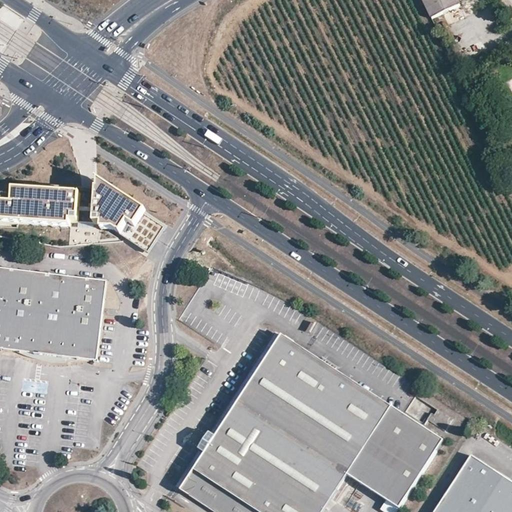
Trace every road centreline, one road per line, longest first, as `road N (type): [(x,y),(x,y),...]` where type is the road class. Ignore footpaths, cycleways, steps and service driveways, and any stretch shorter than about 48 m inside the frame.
road 1 (primary): [(511,339),(109,63)]
road 2 (primary): [(208,196),(511,394)]
road 3 (unclassified): [(208,196),(165,266),(160,385),(105,478)]
road 4 (primary): [(64,106),(208,196)]
